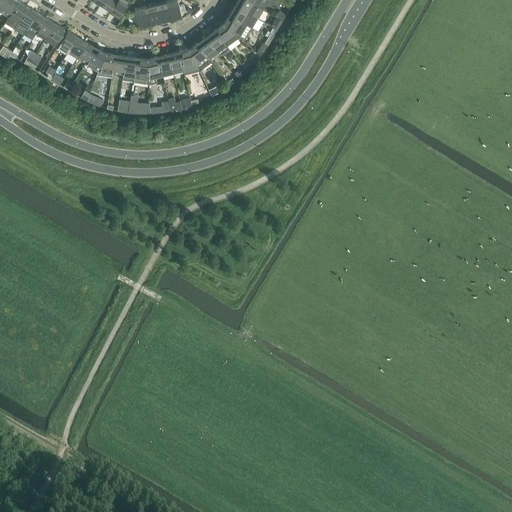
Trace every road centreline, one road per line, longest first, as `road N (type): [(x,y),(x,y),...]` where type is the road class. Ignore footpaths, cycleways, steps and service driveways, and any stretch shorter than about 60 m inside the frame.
road 1 (secondary): [(0,116),(35,144),(83,164),(127,174),(205,166),(267,136),(298,110),(366,0)]
road 2 (secondary): [(348,0),(286,96),(202,148),(129,156),(92,149),(0,105)]
road 3 (residential): [(50,0),(132,40),(170,37),(216,0)]
